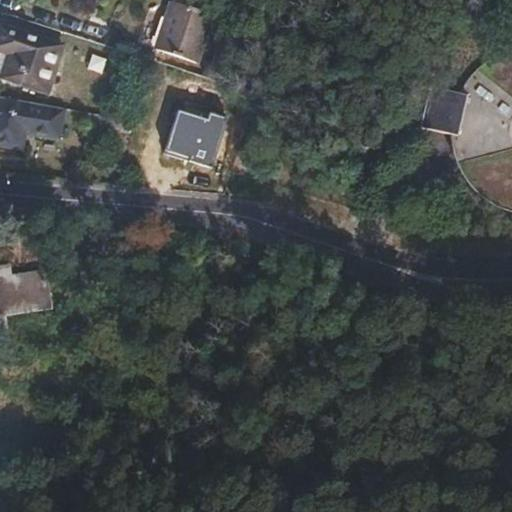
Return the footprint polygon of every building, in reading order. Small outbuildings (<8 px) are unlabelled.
[(210,16),(170,1),(154,48),(195,62),(210,16)] [(0,74),(0,76),(45,92),(63,45),(0,23),(0,49),(9,53),(0,74)] [(511,51),(491,58),(468,76),(454,99),(447,124),(449,151),(459,176),(476,196),(499,210),(511,212),(511,51)] [(31,136),(36,103),(0,96),(0,144),(21,148),(24,134),(31,136)] [(64,108),(36,103),(31,136),(58,140),(64,108)] [(99,258),(72,254),(70,269),(97,273),(99,258)] [(11,266),(0,266),(0,325),(2,325),(1,312),(49,305),(45,271),(12,274),(11,266)]
